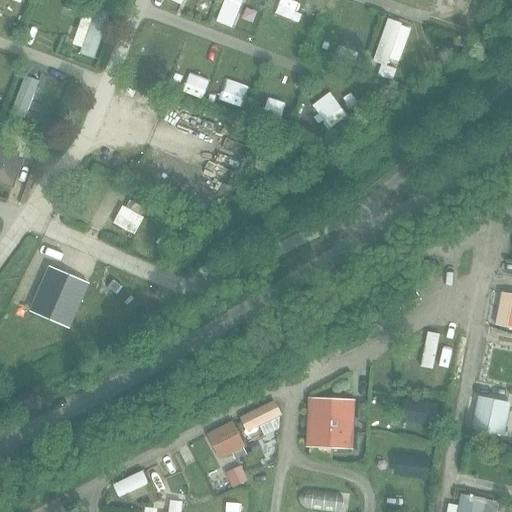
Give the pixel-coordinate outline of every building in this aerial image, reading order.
[(28,14),(31,0),(12,0),(10,9),(28,14)] [(80,0),(78,7),(90,10),(93,0),(80,0)] [(292,0),(279,29),(301,39),(318,3),(311,0),(292,0)] [(360,44),(373,7),(356,1),(343,38),(360,44)] [(105,31),(101,44),(113,48),(117,35),(105,31)] [(261,72),(267,56),(247,48),(230,91),(245,96),(255,70),(261,72)] [(255,84),(252,96),(264,99),(268,87),(255,84)] [(330,123),(340,92),(327,87),(316,119),(330,123)] [(0,181),(12,186),(20,161),(12,159),(17,147),(0,141),(0,181)] [(48,266),(29,310),(69,327),(88,283),(48,266)] [(420,299),(411,284),(393,294),(401,309),(420,299)] [(511,327),(511,294),(502,292),(496,325),(511,327)] [(373,319),(334,341),(341,354),(380,331),(373,319)] [(442,372),(464,374),(466,350),(443,348),(442,372)] [(400,389),(396,418),(408,419),(411,391),(400,389)] [(449,412),(453,396),(426,389),(421,405),(449,412)] [(502,435),(508,403),(479,397),(472,429),(502,435)] [(308,448),(350,449),(352,400),(310,398),(308,448)] [(269,432),(254,405),(205,431),(220,459),(269,432)] [(434,459),(447,461),(451,437),(416,431),(413,444),(436,448),(434,459)] [(163,462),(132,473),(137,487),(168,476),(163,462)] [(312,487),(331,487),(331,468),(312,468),(312,487)] [(216,511),(236,511),(233,483),(221,485),(223,501),(215,502),(216,511)] [(178,503),(177,511),(199,511),(202,491),(189,490),(187,504),(178,503)] [(458,511),(495,511),(497,502),(462,496),(458,511)] [(375,511),(377,502),(363,500),(362,511),(375,511)] [(300,502),(299,511),(333,511),(334,504),(300,502)]
